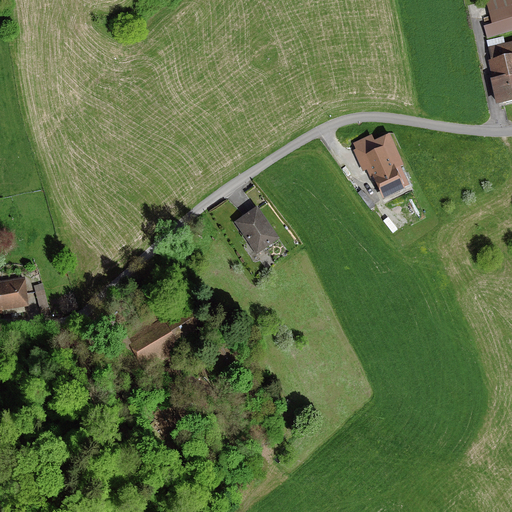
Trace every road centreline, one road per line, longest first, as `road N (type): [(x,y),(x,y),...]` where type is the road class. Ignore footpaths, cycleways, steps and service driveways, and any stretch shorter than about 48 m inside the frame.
road 1 (residential): [(0,323),(62,322),(200,209),(342,123),(511,133)]
road 2 (track): [(62,322),(67,383),(128,484),(188,511)]
